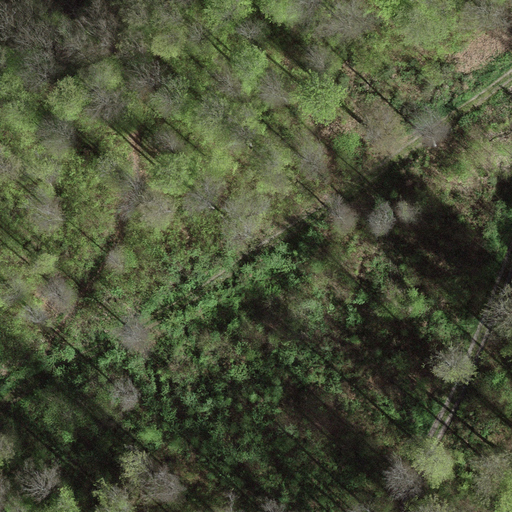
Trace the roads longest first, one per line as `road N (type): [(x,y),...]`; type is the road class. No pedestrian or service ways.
road 1 (track): [(30,386),(214,275),(511,70)]
road 2 (track): [(414,511),(416,465),(511,245)]
